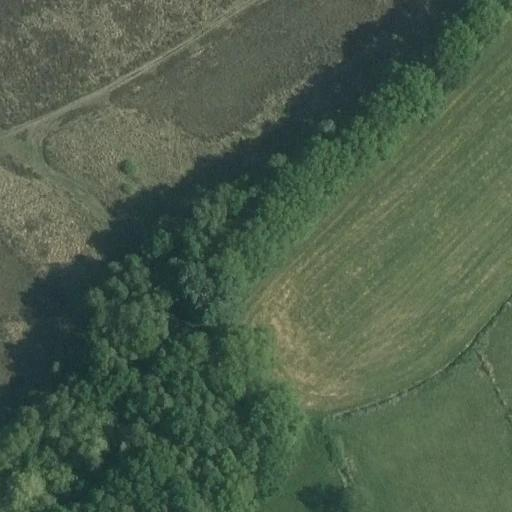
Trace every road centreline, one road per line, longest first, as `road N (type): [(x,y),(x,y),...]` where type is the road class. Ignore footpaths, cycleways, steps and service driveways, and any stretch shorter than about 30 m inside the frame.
road 1 (track): [(267,0),(7,145)]
road 2 (track): [(7,145),(108,217),(197,322)]
